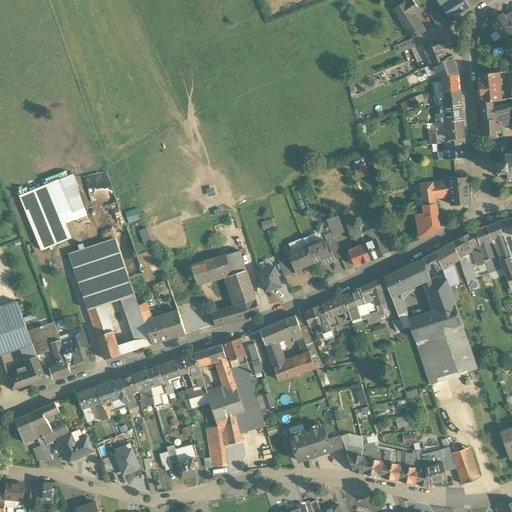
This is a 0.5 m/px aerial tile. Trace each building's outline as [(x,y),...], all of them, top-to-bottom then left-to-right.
[(427,33),(415,16),(420,12),(412,0),(409,0),(393,11),(412,39),(413,42),(414,41),(427,33)] [(437,0),(444,10),(454,4),(451,0),(437,0)] [(451,0),(454,4),(444,10),(450,20),(469,7),(464,0),(451,0)] [(445,23),(437,11),(430,15),(438,28),(445,23)] [(503,13),(489,23),(495,32),(496,31),(501,38),(505,36),(507,38),(511,34),(511,23),(510,21),(508,22),(505,16),(503,13)] [(412,39),(394,47),(397,55),(412,48),(416,46),(414,41),(413,42),(412,39)] [(425,50),(422,44),(416,46),(412,48),(419,65),(429,61),(425,50)] [(440,44),(425,50),(429,61),(419,65),(421,70),(425,68),(447,59),(440,44)] [(447,59),(425,68),(428,76),(436,73),(438,78),(438,83),(441,83),(441,93),(460,91),(459,84),(459,75),(452,56),(447,59)] [(499,73),(479,75),(481,102),(491,101),(501,100),(499,73)] [(441,93),(437,93),(438,99),(442,99),(443,107),(462,105),(460,91),(441,93)] [(415,98),(400,105),(404,111),(418,104),(415,98)] [(491,101),(481,102),(482,120),(495,119),(495,116),(510,112),(511,111),(511,105),(492,108),(491,101)] [(443,107),(441,107),(442,123),(443,123),(463,121),(462,105),(443,107)] [(495,119),(482,120),(484,139),(496,138),(496,132),(500,132),(500,126),(511,122),(511,116),(510,112),(495,116),(495,119)] [(463,121),(443,123),(443,129),(446,129),(447,135),(447,141),(465,139),(463,121)] [(437,136),(436,133),(428,134),(430,145),(437,144),(447,142),(447,141),(447,135),(437,136)] [(465,139),(447,141),(447,142),(437,144),(437,151),(442,151),(442,152),(444,152),(444,160),(464,158),(463,147),(465,146),(465,139)] [(511,153),(507,154),(507,152),(505,152),(506,154),(504,154),(505,158),(502,158),(500,160),(501,162),(497,162),(497,163),(495,163),(495,165),(497,165),(498,171),(496,171),(496,173),(498,173),(498,174),(507,173),(508,179),(509,179),(509,181),(511,181),(511,179),(511,178),(511,153)] [(58,181),(73,219),(86,214),(74,175),(58,181)] [(468,177),(449,180),(450,197),(451,205),(470,203),(468,183),(468,177)] [(449,180),(433,183),(435,199),(450,197),(449,180)] [(54,183),(20,197),(42,251),(64,242),(70,240),(63,223),(73,219),(58,181),(54,183)] [(433,183),(420,185),(423,205),(419,206),(420,214),(416,215),(419,237),(427,234),(439,228),(435,199),(433,183)] [(338,216),(327,221),(333,237),(344,232),(338,216)] [(511,218),(499,222),(505,238),(511,235),(511,218)] [(263,221),(264,229),(276,227),(274,219),(263,221)] [(499,222),(487,226),(491,241),(493,244),(497,242),(504,260),(511,257),(511,255),(505,238),(499,222)] [(487,226),(475,231),(481,247),(483,253),(482,254),(488,273),(498,269),(496,263),(489,242),(491,241),(487,226)] [(359,227),(349,231),(352,238),(354,237),(358,247),(363,245),(362,235),(359,227)] [(380,243),(374,229),(362,235),(363,245),(374,240),(377,245),(380,243)] [(475,231),(459,239),(464,254),(472,251),(480,275),(488,273),(482,254),(480,248),(481,247),(475,231)] [(324,243),(322,239),(310,244),(307,237),(303,239),(306,246),(313,263),(321,260),(323,265),(334,260),(327,242),(324,243)] [(104,305),(109,303),(117,301),(126,298),(134,295),(134,294),(115,238),(70,253),(89,310),(104,305)] [(341,257),(333,239),(327,242),(334,260),(341,257)] [(464,254),(459,239),(452,243),(458,256),(464,254)] [(374,240),(363,245),(370,261),(381,256),(377,245),(374,240)] [(380,243),(377,245),(381,256),(390,252),(387,241),(380,243)] [(452,243),(435,252),(440,265),(442,268),(445,278),(449,286),(457,284),(458,284),(452,269),(450,264),(459,259),(458,256),(452,243)] [(358,247),(349,251),(350,254),(347,255),(350,262),(353,260),(355,267),(370,261),(363,245),(358,247)] [(306,246),(291,253),(292,257),(290,258),(297,275),(302,272),(301,268),(313,263),(306,246)] [(239,251),(226,255),(232,272),(226,274),(227,277),(246,270),(239,251)] [(435,252),(423,259),(428,272),(440,265),(435,252)] [(226,255),(192,266),(198,283),(226,274),(232,272),(226,255)] [(504,260),(500,262),(502,268),(507,281),(511,279),(511,257),(504,260)] [(423,259),(384,277),(388,287),(391,296),(400,292),(421,282),(430,278),(428,272),(423,259)] [(292,273),(287,260),(279,263),(284,276),(292,273)] [(470,262),(461,265),(463,271),(472,268),(470,262)] [(274,267),(259,272),(265,292),(281,286),(274,267)] [(246,270),(227,277),(236,305),(255,299),(246,270)] [(384,277),(359,289),(362,295),(372,291),(374,298),(378,311),(379,314),(379,316),(383,315),(381,307),(380,307),(380,305),(385,303),(381,290),(388,287),(384,277)] [(445,278),(431,283),(430,278),(421,282),(436,313),(456,306),(454,302),(449,286),(445,278)] [(161,299),(173,296),(169,280),(157,283),(161,299)] [(457,284),(449,286),(454,302),(459,300),(455,288),(458,287),(457,284)] [(153,319),(152,317),(151,317),(146,303),(152,300),(148,288),(141,291),(134,294),(134,295),(140,309),(143,316),(153,345),(161,342),(153,319)] [(359,289),(344,296),(349,310),(348,310),(351,319),(352,323),(362,320),(357,306),(365,303),(365,302),(364,302),(362,295),(359,289)] [(372,291),(362,295),(364,302),(365,302),(374,298),(372,291)] [(406,312),(400,292),(391,296),(398,315),(406,312)] [(134,295),(126,298),(133,320),(143,316),(140,309),(134,295)] [(344,296),(322,305),(327,319),(344,312),(347,321),(351,319),(348,310),(349,310),(344,296)] [(236,305),(212,313),(216,326),(248,317),(259,313),(257,305),(255,299),(236,305)] [(27,331),(16,302),(0,306),(0,352),(0,353),(21,346),(26,360),(38,357),(37,355),(33,344),(32,344),(27,331)] [(104,305),(89,310),(94,325),(109,320),(104,305)] [(322,305),(313,309),(318,324),(322,332),(322,333),(331,330),(327,319),(322,305)] [(436,313),(409,321),(410,326),(414,339),(462,324),(456,306),(436,313)] [(313,309),(304,312),(310,328),(318,324),(313,309)] [(178,311),(160,316),(168,340),(185,335),(178,311)] [(378,311),(365,315),(368,326),(381,322),(379,316),(379,314),(378,311)] [(406,312),(398,315),(400,319),(392,321),(396,332),(410,326),(409,321),(406,312)] [(301,314),(286,320),(292,334),(301,330),(307,347),(310,346),(309,345),(313,343),(305,325),(301,314)] [(143,316),(133,320),(139,340),(131,343),(134,351),(153,345),(143,316)] [(160,316),(153,319),(161,342),(168,340),(160,316)] [(48,324),(46,319),(38,321),(40,327),(27,331),(32,344),(33,344),(37,355),(54,350),(55,354),(64,351),(61,343),(60,340),(53,323),(48,324)] [(286,319),(260,331),(265,345),(267,345),(275,367),(285,364),(276,341),(292,334),(286,320),(286,319)] [(109,320),(94,325),(100,343),(115,338),(109,320)] [(462,324),(414,339),(429,385),(457,375),(478,369),(462,324)] [(375,336),(388,333),(386,326),(373,329),(375,336)] [(82,329),(70,333),(72,339),(75,338),(78,349),(88,346),(82,329)] [(301,330),(292,334),(294,340),(299,339),(303,350),(308,348),(307,347),(301,330)] [(322,332),(313,336),(314,341),(324,337),(322,333),(322,332)] [(78,349),(75,338),(72,339),(61,343),(64,351),(68,365),(82,361),(78,349)] [(115,338),(100,343),(105,360),(134,351),(131,343),(118,347),(115,338)] [(239,339),(224,344),(232,368),(247,363),(239,339)] [(323,368),(313,343),(309,345),(310,346),(307,347),(308,348),(315,368),(315,369),(317,374),(322,372),(320,369),(323,368)] [(222,345),(195,354),(195,355),(198,366),(216,360),(226,357),(222,345)] [(64,351),(55,354),(59,366),(50,370),(52,379),(70,371),(68,365),(64,351)] [(195,355),(177,361),(182,375),(189,373),(191,380),(198,378),(200,383),(198,384),(202,395),(200,396),(189,399),(192,409),(210,403),(206,389),(198,366),(195,355)] [(275,367),(274,368),(279,381),(315,368),(310,355),(306,357),(285,364),(275,367)] [(38,357),(26,360),(28,366),(30,371),(34,383),(46,379),(38,357)] [(227,393),(215,397),(214,392),(211,387),(206,389),(210,403),(215,417),(217,428),(219,434),(226,433),(229,445),(242,442),(240,434),(265,428),(262,417),(260,412),(247,363),(232,368),(230,369),(226,357),(216,360),(227,393)] [(177,361),(158,367),(164,383),(168,394),(173,393),(169,379),(182,375),(177,361)] [(28,366),(6,373),(8,378),(30,371),(28,366)] [(158,367),(146,371),(151,387),(150,388),(152,397),(158,396),(155,386),(164,383),(158,367)] [(30,371),(8,378),(12,390),(34,383),(30,371)] [(151,387),(146,371),(134,375),(140,391),(143,390),(146,399),(144,400),(146,407),(154,404),(152,397),(150,388),(151,387)] [(134,375),(121,379),(121,380),(126,396),(130,394),(139,391),(140,391),(134,375)] [(113,381),(95,388),(102,403),(108,416),(111,415),(110,412),(127,406),(126,402),(125,397),(126,397),(126,396),(121,380),(114,383),(113,381)] [(164,383),(155,386),(158,396),(161,395),(161,396),(168,394),(164,383)] [(95,388),(77,395),(84,415),(87,414),(85,409),(94,405),(101,403),(95,388)] [(197,388),(187,391),(189,399),(200,396),(197,388)] [(361,404),(367,403),(363,389),(357,390),(361,404)] [(187,391),(179,393),(181,402),(184,401),(187,410),(192,409),(189,399),(187,391)] [(133,400),(131,400),(130,394),(126,396),(126,397),(129,401),(126,402),(127,406),(128,410),(135,408),(133,400)] [(158,396),(152,397),(154,404),(155,407),(163,405),(161,396),(161,395),(158,396)] [(59,413),(55,402),(49,405),(54,415),(59,413)] [(101,403),(94,405),(99,417),(101,422),(109,418),(108,416),(102,403),(101,403)] [(43,407),(31,413),(27,415),(34,431),(34,430),(37,439),(42,437),(44,440),(46,445),(56,440),(53,433),(45,419),(54,415),(49,405),(43,407)] [(94,405),(85,409),(87,414),(90,415),(92,419),(99,417),(94,405)] [(27,415),(15,420),(25,444),(37,439),(34,430),(34,431),(27,415)] [(406,427),(407,429),(413,429),(412,416),(398,417),(398,427),(406,427)] [(66,427),(53,433),(56,440),(57,440),(69,434),(66,427)] [(323,427),(305,432),(313,457),(318,455),(320,456),(325,455),(326,453),(330,452),(331,451),(327,440),(323,427)] [(226,433),(219,434),(217,428),(206,429),(211,468),(227,465),(225,446),(229,445),(226,433)] [(291,437),(290,437),(295,451),(298,462),(313,457),(305,432),(291,437)] [(406,443),(418,440),(416,433),(404,437),(406,443)] [(74,444),(69,434),(57,440),(69,463),(94,452),(87,438),(74,444)] [(511,459),(511,434),(502,438),(510,460),(511,459)] [(290,436),(284,438),(288,453),(295,451),(290,437),(291,437),(290,436)] [(341,436),(327,440),(331,451),(330,452),(331,453),(345,448),(341,436)] [(451,453),(447,439),(441,441),(443,449),(439,450),(444,469),(455,466),(451,453)] [(52,443),(46,445),(48,450),(43,452),(47,462),(53,460),(51,455),(56,453),(52,443)] [(438,445),(420,449),(421,455),(439,450),(438,445)] [(40,447),(34,449),(39,461),(47,462),(43,452),(41,448),(40,447)] [(469,448),(451,453),(455,466),(461,484),(478,478),(469,448)] [(131,450),(116,455),(123,473),(123,474),(138,468),(131,450)] [(175,450),(168,452),(171,464),(177,462),(178,462),(175,450)] [(439,450),(421,455),(423,461),(425,470),(429,484),(447,480),(444,469),(439,450)] [(168,452),(159,455),(162,466),(164,465),(166,471),(173,468),(171,464),(168,452)] [(123,473),(116,455),(116,454),(110,457),(117,475),(123,473)] [(361,457),(353,456),(353,454),(351,454),(351,455),(348,455),(355,472),(363,474),(363,458),(361,457)] [(366,458),(363,458),(363,474),(371,476),(374,460),(372,460),(372,458),(370,457),(370,459),(366,458)] [(109,458),(102,461),(106,473),(113,470),(109,458)] [(178,462),(177,462),(181,480),(182,479),(182,480),(190,478),(190,477),(197,475),(193,458),(178,462)] [(378,461),(374,460),(371,476),(380,477),(383,462),(378,461)] [(388,463),(383,462),(380,477),(389,479),(392,464),(388,463)] [(401,465),(392,464),(389,479),(398,481),(401,465)] [(408,464),(405,464),(404,466),(401,465),(398,481),(407,483),(409,467),(407,467),(408,464)] [(418,469),(409,467),(407,483),(416,485),(418,469)] [(425,470),(418,469),(416,485),(429,487),(429,484),(425,470)] [(43,503),(44,497),(53,498),(53,492),(50,491),(51,483),(37,483),(35,503),(43,503)] [(24,485),(6,484),(5,500),(23,501),(24,485)] [(319,511),(316,501),(309,503),(312,511),(319,511)] [(511,511),(511,502),(501,507),(501,508),(496,510),(496,511),(511,511)] [(99,511),(96,503),(76,510),(76,511),(99,511)]
